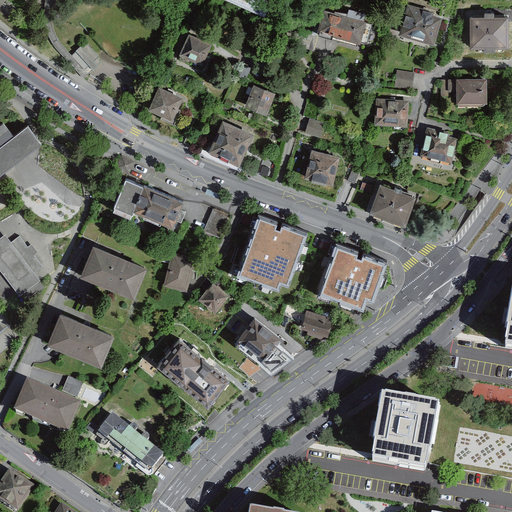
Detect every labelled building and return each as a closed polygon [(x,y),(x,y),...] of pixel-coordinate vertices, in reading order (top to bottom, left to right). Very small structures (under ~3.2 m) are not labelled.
[(53,2),(54,0),(47,0),(46,4),(45,18),(49,35),(57,48),(85,78),(102,62),(86,42),(72,55),(57,36),(52,19),(53,2)] [(228,0),(263,16),(270,0),(228,0)] [(434,43),(441,19),(431,16),(432,13),(410,7),(402,34),(434,43)] [(374,26),(327,12),(321,35),(359,46),(360,43),(368,45),(374,26)] [(485,19),(471,20),(472,48),(508,47),(508,19),(493,19),(493,15),(485,16),(485,19)] [(203,63),(212,45),(193,35),(181,59),(191,64),(194,59),(203,63)] [(253,68),(245,64),(239,76),(248,80),(253,68)] [(416,73),(399,71),(398,86),(414,88),(416,73)] [(490,102),(490,80),(441,80),(441,92),(462,92),(462,103),(490,102)] [(274,95),(255,87),(247,106),(266,114),(274,95)] [(182,99),(160,89),(151,109),(163,115),(161,120),(174,126),(181,112),(177,110),(182,99)] [(410,102),(382,100),(381,121),(409,123),(410,102)] [(326,124),(312,119),(308,131),(323,136),(326,124)] [(252,136),(223,123),(209,152),(239,165),(252,136)] [(0,175),(43,143),(29,125),(14,137),(5,124),(0,127),(0,175)] [(449,135),(430,131),(423,159),(443,164),(444,160),(453,162),(458,141),(448,139),(449,135)] [(338,158),(313,152),(307,178),(332,183),(338,158)] [(135,162),(123,156),(117,168),(130,174),(135,162)] [(265,161),(260,175),(274,180),(279,167),(265,161)] [(352,182),(357,184),(363,168),(356,165),(350,181),(352,182)] [(184,200),(127,176),(114,208),(132,215),(135,207),(174,224),(177,218),(182,221),(187,210),(181,208),(184,200)] [(414,199),(381,188),(372,214),(404,225),(414,199)] [(231,216),(215,209),(205,231),(221,238),(231,216)] [(277,222),(260,216),(238,274),(277,288),(279,281),(287,283),(306,233),(283,224),(280,230),(275,228),(277,222)] [(0,238),(0,269),(21,296),(41,281),(35,273),(43,266),(35,255),(39,252),(33,244),(29,247),(20,236),(12,243),(5,235),(0,238)] [(357,253),(338,246),(320,294),(362,309),(365,299),(372,301),(386,263),(363,254),(361,258),(356,256),(357,253)] [(133,298),(144,271),(93,249),(82,276),(133,298)] [(195,261),(173,254),(164,285),(186,292),(195,261)] [(227,296),(213,285),(201,300),(215,311),(227,296)] [(334,319),(306,311),(302,325),(309,328),(308,332),(323,336),(324,332),(330,334),(334,319)] [(100,360),(112,333),(61,312),(50,339),(100,360)] [(277,340),(280,335),(256,316),(239,335),(263,352),(262,354),(272,363),(285,351),(279,347),(282,343),(277,340)] [(210,357),(199,347),(176,366),(208,391),(225,369),(210,357)] [(265,368),(251,357),(241,369),(251,378),(265,368)] [(78,397),(83,382),(68,377),(63,391),(78,397)] [(69,430),(81,402),(30,381),(18,408),(69,430)] [(404,400),(380,395),(372,442),(374,442),(373,457),(372,461),(425,470),(426,463),(429,453),(431,453),(440,406),(415,402),(416,400),(405,398),(404,400)] [(130,429),(113,415),(98,434),(103,439),(102,440),(101,442),(102,445),(104,446),(107,446),(108,445),(110,442),(151,475),(165,457),(148,443),(150,441),(151,439),(150,437),(149,436),(147,435),(145,436),(143,439),(136,434),(139,431),(139,429),(138,427),(136,425),(134,425),(132,426),(130,429)] [(99,428),(92,423),(87,430),(94,435),(99,428)] [(32,485),(11,471),(0,487),(0,494),(18,506),(32,485)]
